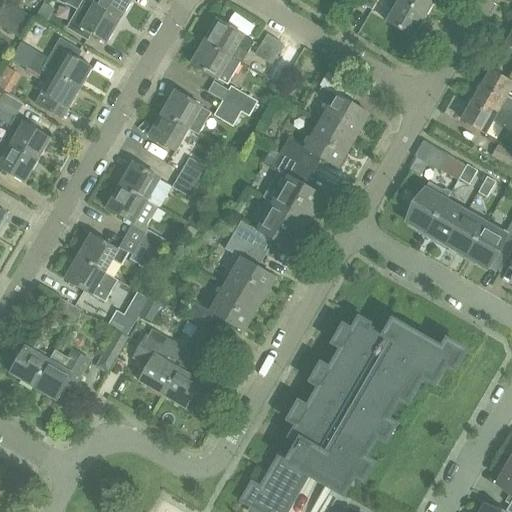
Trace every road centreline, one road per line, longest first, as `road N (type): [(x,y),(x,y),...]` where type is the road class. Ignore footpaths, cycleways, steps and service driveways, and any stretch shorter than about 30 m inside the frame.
road 1 (residential): [(72,473),(108,439),(186,471),(222,461),(353,230)]
road 2 (residential): [(0,318),(189,0)]
road 3 (residential): [(427,103),(245,0)]
road 4 (residential): [(353,230),(511,322)]
road 5 (residential): [(353,230),(427,103)]
road 6 (residential): [(511,402),(447,511)]
